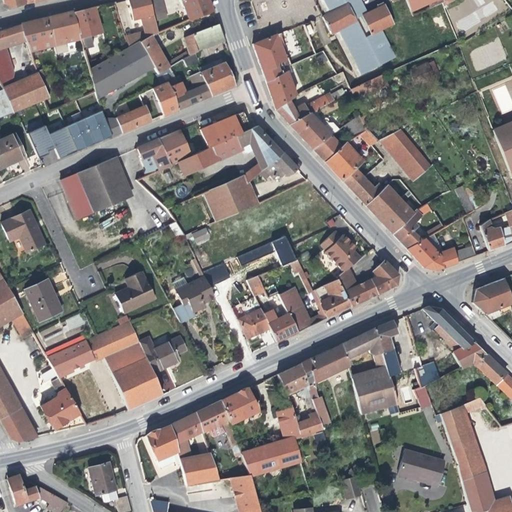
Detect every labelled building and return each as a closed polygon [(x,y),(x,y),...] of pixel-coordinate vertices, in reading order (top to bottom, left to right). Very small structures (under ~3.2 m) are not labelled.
[(127,0),(133,20),(141,18),(144,32),(146,38),(150,35),(156,32),(155,27),(154,23),(153,22),(147,0),(127,0)] [(161,0),(147,0),(153,22),(167,19),(161,0)] [(179,0),(188,20),(212,11),(208,0),(207,0),(179,0)] [(323,0),(330,12),(346,3),(355,21),(338,29),(346,46),(371,36),(361,16),(366,13),(359,0),(323,0)] [(401,0),(409,18),(413,16),(412,11),(406,0),(401,0)] [(406,0),(412,11),(417,9),(429,4),(436,0),(406,0)] [(441,3),(440,0),(436,0),(429,4),(430,8),(441,3)] [(330,12),(322,16),(331,33),(333,31),(338,29),(355,21),(346,3),(330,12)] [(371,36),(382,31),(393,26),(383,4),(366,13),(361,16),(371,36)] [(85,9),(72,13),(76,28),(97,23),(93,8),(85,9)] [(58,16),(48,19),(55,41),(78,35),(76,28),(72,13),(58,16)] [(48,19),(44,20),(51,42),(52,42),(55,41),(48,19)] [(32,23),(18,26),(22,39),(29,47),(51,42),(44,20),(32,23)] [(76,28),(78,35),(80,41),(90,38),(100,35),(97,23),(76,28)] [(220,33),(216,24),(190,34),(191,35),(196,49),(223,39),(220,33)] [(18,26),(0,31),(0,34),(3,45),(22,39),(18,26)] [(338,29),(333,31),(341,47),(346,46),(338,29)] [(346,46),(360,74),(396,58),(382,31),(371,36),(346,46)] [(125,38),(130,49),(140,42),(146,38),(144,32),(125,38)] [(288,51),(280,33),(252,45),(259,63),(265,80),(273,80),(280,76),(275,65),(286,61),(283,53),(288,51)] [(140,42),(153,65),(158,73),(163,69),(168,66),(150,35),(146,38),(140,42)] [(182,38),(189,55),(194,54),(198,51),(196,49),(191,35),(182,38)] [(92,49),(90,38),(80,41),(83,52),(92,49)] [(88,74),(96,98),(112,89),(153,65),(140,42),(130,49),(88,74)] [(69,51),(69,49),(75,48),(75,43),(55,46),(56,53),(69,51)] [(346,46),(341,47),(355,76),(360,74),(346,46)] [(189,55),(181,58),(186,66),(187,65),(195,62),(196,62),(194,54),(189,55)] [(181,58),(168,66),(172,74),(186,66),(181,58)] [(177,83),(171,85),(167,86),(177,109),(195,102),(210,96),(200,73),(195,62),(187,65),(191,74),(189,75),(194,85),(191,87),(192,90),(184,93),(179,81),(177,83)] [(210,96),(232,87),(228,75),(223,63),(200,73),(210,96)] [(168,66),(163,69),(171,85),(177,83),(172,74),(168,66)] [(273,80),(265,80),(269,90),(272,99),(284,93),(293,87),(286,70),(283,72),(284,74),(280,76),(273,80)] [(37,73),(37,75),(44,89),(47,87),(40,71),(37,73)] [(355,100),(388,86),(383,74),(350,89),(355,100)] [(10,107),(13,114),(48,98),(44,89),(37,75),(1,90),(10,107)] [(177,109),(167,86),(166,83),(152,89),(164,115),(169,112),(177,109)] [(0,111),(10,107),(1,90),(0,90),(0,111)] [(290,100),(276,110),(282,117),(289,125),(318,110),(317,109),(331,102),(330,99),(327,100),(325,96),(306,106),(305,103),(294,109),(290,100)] [(136,127),(149,121),(143,107),(115,119),(121,133),(136,127)] [(318,110),(289,125),(300,136),(311,148),(331,134),(337,130),(318,110)] [(100,111),(83,119),(89,132),(96,129),(102,140),(105,138),(111,136),(100,111)] [(207,149),(251,129),(247,121),(243,113),(223,120),(199,130),(207,149)] [(352,137),(360,132),(367,127),(360,115),(344,125),(352,137)] [(83,119),(65,127),(71,140),(79,136),(84,148),(94,144),(89,132),(83,119)] [(511,123),(493,132),(511,173),(511,172),(511,123)] [(48,135),(44,126),(27,134),(38,158),(45,155),(44,152),(47,151),(54,148),(48,135)] [(65,127),(48,135),(54,148),(59,159),(65,156),(70,154),(65,142),(71,140),(65,127)] [(244,175),(248,183),(255,176),(258,174),(265,167),(281,153),(270,141),(257,127),(251,129),(207,149),(200,152),(190,156),(176,162),(194,198),(205,193),(227,183),(216,160),(239,150),(238,148),(245,145),(249,152),(255,153),(261,160),(244,175)] [(360,132),(364,137),(370,146),(372,144),(378,140),(368,127),(367,127),(360,132)] [(94,144),(102,140),(96,129),(89,132),(94,144)] [(432,165),(401,129),(379,142),(413,181),(432,165)] [(169,165),(176,162),(190,156),(179,130),(170,134),(171,138),(168,139),(167,136),(158,139),(169,165)] [(344,142),(348,146),(364,137),(360,132),(352,137),(344,142)] [(0,140),(0,148),(8,166),(16,162),(24,158),(25,161),(27,160),(15,134),(0,140)] [(331,134),(311,148),(318,155),(324,161),(341,145),(331,134)] [(80,150),(84,148),(79,136),(71,140),(76,151),(80,150)] [(143,171),(145,176),(169,165),(158,139),(148,143),(137,148),(147,170),(143,171)] [(76,151),(71,140),(65,142),(70,154),(76,151)] [(324,161),(341,180),(354,167),(361,160),(348,146),(344,142),(341,145),(324,161)] [(292,173),(297,169),(289,161),(281,153),(265,167),(273,176),(279,171),(281,174),(284,171),(287,174),(292,173)] [(76,220),(127,200),(109,159),(60,180),(76,220)] [(341,180),(349,188),(362,176),(354,167),(341,180)] [(216,223),(261,204),(259,200),(255,202),(248,183),(244,175),(241,177),(238,178),(227,183),(205,193),(216,222),(216,223)] [(349,188),(391,233),(412,213),(386,185),(377,192),(362,176),(349,188)] [(461,186),(455,189),(460,198),(466,194),(461,186)] [(396,239),(400,243),(409,233),(415,227),(413,224),(420,217),(418,215),(420,212),(418,209),(412,213),(391,233),(396,239)] [(45,246),(29,212),(20,216),(1,224),(10,243),(19,239),(27,254),(45,246)] [(496,249),(503,246),(499,230),(492,231),(487,219),(478,227),(484,242),(488,252),(496,249)] [(177,238),(185,234),(177,220),(170,223),(177,238)] [(511,242),(511,226),(511,227),(499,230),(503,246),(511,242)] [(206,227),(191,233),(196,244),(211,238),(206,227)] [(341,272),(346,268),(353,263),(359,259),(364,255),(359,248),(356,251),(352,245),(344,236),(341,238),(336,231),(321,243),(326,250),(324,251),(341,272)] [(400,243),(406,249),(417,242),(409,233),(400,243)] [(240,266),(288,244),(284,235),(236,256),(240,266)] [(434,270),(443,267),(440,257),(428,245),(432,241),(427,236),(417,242),(406,249),(415,258),(423,267),(434,270)] [(455,263),(471,257),(467,247),(452,253),(455,263)] [(282,265),(296,259),(291,250),(242,271),(246,280),(256,276),(282,265)] [(443,267),(455,263),(452,253),(440,257),(443,267)] [(353,263),(357,268),(363,264),(359,259),(353,263)] [(391,269),(383,261),(372,271),(375,274),(374,279),(356,288),(350,275),(346,268),(341,272),(333,278),(334,280),(348,306),(396,285),(397,276),(391,269)] [(346,268),(350,275),(358,269),(357,268),(353,263),(346,268)] [(210,284),(229,278),(225,264),(206,270),(210,284)] [(147,281),(143,272),(127,280),(130,288),(125,290),(116,295),(125,313),(156,298),(148,280),(147,281)] [(214,298),(204,276),(186,285),(187,286),(176,291),(182,303),(172,308),(179,322),(193,315),(192,312),(200,308),(204,306),(203,303),(214,298)] [(187,286),(186,285),(183,276),(172,281),(176,291),(187,286)] [(256,276),(246,280),(254,297),(263,292),(256,276)] [(511,302),(501,277),(487,283),(472,289),(469,301),(482,314),(511,302)] [(334,313),(348,306),(334,280),(311,291),(317,302),(319,301),(326,317),(334,313)] [(47,359),(7,287),(4,281),(0,282),(0,422),(8,438),(15,442),(39,435),(0,365),(0,326),(12,319),(21,336),(23,336),(39,363),(45,373),(53,369),(47,359)] [(39,323),(63,313),(57,302),(55,302),(52,295),(46,282),(24,291),(39,323)] [(296,331),(308,326),(301,310),(291,289),(279,294),(288,313),(296,331)] [(257,333),(268,328),(266,323),(262,314),(254,297),(241,304),(246,314),(237,319),(246,338),(257,333)] [(308,326),(326,317),(319,301),(317,302),(314,304),(318,313),(309,317),(304,308),(303,309),(301,310),(308,326)] [(459,350),(474,343),(457,327),(438,309),(427,307),(419,310),(451,341),(459,350)] [(266,323),(274,320),(270,310),(262,314),(266,323)] [(287,336),(296,331),(288,313),(274,320),(266,323),(268,328),(274,342),(287,336)] [(75,327),(81,318),(74,314),(69,323),(75,327)] [(130,321),(95,337),(87,341),(94,358),(103,354),(138,340),(130,321)] [(417,389),(415,379),(412,370),(399,373),(388,337),(397,334),(392,321),(384,324),(373,329),(380,351),(386,370),(397,405),(420,400),(417,389)] [(409,329),(414,349),(416,356),(423,355),(416,327),(409,329)] [(380,351),(373,329),(359,335),(340,344),(347,367),(380,351)] [(176,357),(188,353),(182,338),(172,342),(153,350),(150,343),(148,338),(139,342),(150,369),(157,367),(158,370),(169,366),(178,362),(176,357)] [(139,342),(138,340),(103,354),(127,411),(146,402),(160,396),(150,369),(139,342)] [(87,341),(47,359),(53,369),(56,375),(94,358),(87,341)] [(452,353),(459,350),(451,341),(446,346),(452,353)] [(511,400),(511,399),(511,380),(495,364),(474,343),(459,350),(452,353),(449,355),(455,362),(459,368),(471,361),(511,400)] [(347,367),(340,344),(325,351),(307,359),(313,379),(313,382),(347,367)] [(409,359),(412,370),(419,368),(416,356),(414,349),(410,349),(412,357),(409,359)] [(313,379),(307,359),(299,363),(304,383),(313,379)] [(431,382),(459,368),(455,362),(428,376),(431,382)] [(304,383),(299,363),(288,368),(275,375),(283,395),(291,392),(304,385),(304,383)] [(412,370),(415,379),(420,378),(421,375),(419,368),(412,370)] [(350,379),(359,414),(372,411),(397,405),(386,370),(350,379)] [(313,382),(313,379),(304,383),(304,385),(306,390),(311,401),(317,399),(313,382)] [(66,422),(78,416),(75,411),(61,383),(55,386),(54,389),(56,393),(56,397),(40,407),(53,430),(66,422)] [(256,410),(245,389),(234,394),(220,401),(228,423),(256,410)] [(291,392),(283,395),(288,407),(293,417),(301,415),(291,392)] [(457,408),(459,416),(479,407),(484,405),(478,398),(457,408)] [(321,424),(328,422),(317,399),(311,401),(314,408),(321,424)] [(228,423),(220,401),(207,407),(193,414),(201,431),(201,432),(207,430),(210,437),(213,438),(230,430),(228,423)] [(296,436),(301,434),(293,417),(288,407),(275,411),(281,431),(280,432),(282,440),(239,454),(247,475),(302,458),(296,436)] [(323,428),(321,424),(314,408),(311,409),(312,413),(301,415),(293,417),(301,434),(323,428)] [(457,465),(456,466),(460,481),(479,475),(459,416),(457,408),(439,415),(446,434),(457,465)] [(181,419),(168,425),(176,443),(201,431),(193,414),(181,419)] [(157,430),(146,436),(157,461),(180,451),(176,443),(168,425),(157,430)] [(369,426),(374,444),(381,442),(376,425),(369,426)] [(442,463),(403,450),(394,475),(412,481),(434,488),(442,463)] [(180,451),(157,461),(161,469),(183,459),(180,451)] [(186,485),(219,479),(209,453),(183,459),(186,485)] [(328,483),(338,480),(339,479),(333,462),(323,465),(328,483)] [(110,477),(106,463),(87,469),(94,496),(101,494),(103,503),(114,500),(116,499),(114,491),(116,490),(114,484),(112,477),(110,477)] [(22,491),(16,475),(11,477),(5,479),(14,505),(38,497),(48,504),(46,509),(51,511),(62,511),(68,502),(38,486),(34,488),(33,487),(22,491)] [(257,504),(247,475),(230,477),(239,510),(257,505),(257,504)] [(465,504),(466,511),(482,511),(491,510),(479,475),(460,481),(461,489),(465,504)] [(359,495),(354,476),(340,481),(345,499),(359,495)] [(126,496),(116,499),(114,500),(117,511),(123,511),(130,510),(126,496)] [(167,511),(169,502),(150,500),(153,511),(167,511)]
